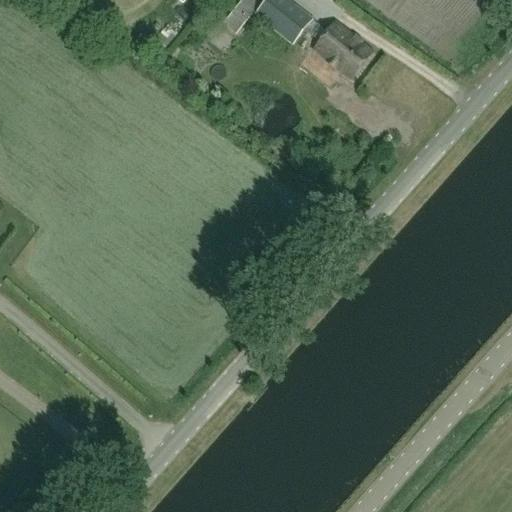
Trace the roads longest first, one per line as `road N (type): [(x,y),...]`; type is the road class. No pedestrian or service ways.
road 1 (unclassified): [(125,511),(511,80)]
road 2 (unknown): [(174,457),(0,305)]
road 3 (tertiary): [(364,511),(511,345)]
